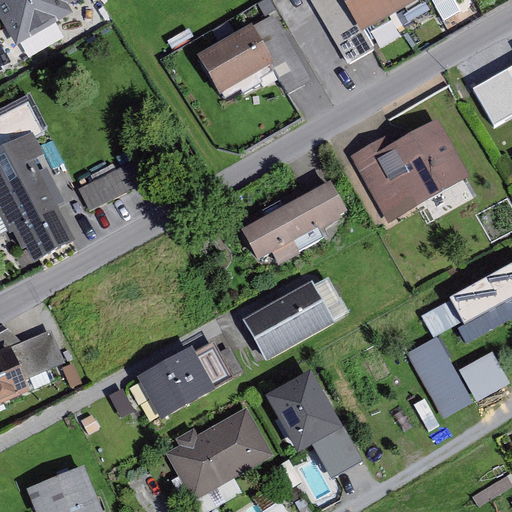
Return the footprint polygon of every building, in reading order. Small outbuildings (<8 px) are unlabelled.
[(92,0),(0,0),(0,4),(25,50),(98,11),(92,0)] [(317,0),(353,64),(466,0),(317,0)] [(292,74),(267,29),(210,61),(235,106),(292,74)] [(511,71),(476,92),(499,133),(511,125),(511,71)] [(32,103),(0,118),(0,152),(36,132),(41,141),(54,138),(32,103)] [(470,180),(439,123),(402,144),(396,133),(356,155),(384,205),(413,190),(422,206),(470,180)] [(0,209),(33,268),(81,241),(37,161),(48,154),(41,141),(36,132),(0,152),(0,209)] [(148,155),(81,189),(96,215),(159,185),(148,155)] [(305,197),(241,232),(260,268),(352,219),(333,183),(305,197)] [(0,235),(10,231),(0,210),(0,235)] [(511,267),(450,301),(450,305),(426,318),(439,340),(460,329),(467,341),(511,316),(511,267)] [(313,285),(245,323),(267,364),(336,326),(313,285)] [(54,329),(0,352),(0,406),(74,374),(54,329)] [(226,335),(138,381),(142,387),(133,390),(155,423),(160,419),(163,424),(249,375),(226,335)] [(444,338),(415,354),(452,420),(481,404),(444,338)] [(467,372),(485,403),(511,388),(511,373),(501,353),(467,372)] [(313,374),(267,399),(298,456),(344,430),(313,374)] [(252,413),(169,461),(184,481),(173,486),(190,511),(221,511),(247,499),(240,483),(277,460),(252,413)] [(105,511),(86,473),(30,495),(36,511),(105,511)]
